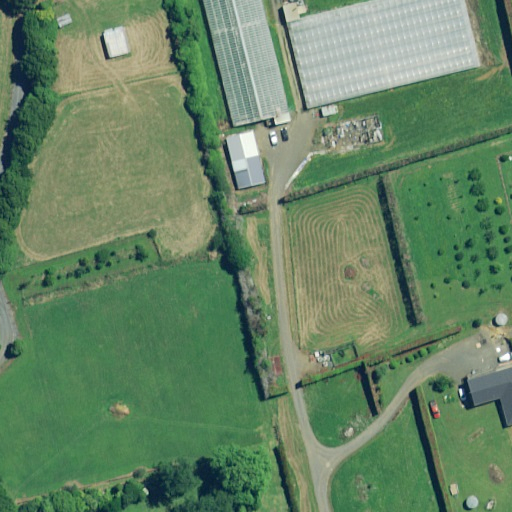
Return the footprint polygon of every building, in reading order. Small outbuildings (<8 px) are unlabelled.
[(200,0),(232,128),(272,118),(274,127),(291,123),(289,114),(260,0),(200,0)] [(296,3),(280,6),(305,110),(320,107),(322,118),(336,114),(333,104),(480,68),(463,0),(378,0),(298,19),(297,16),(306,13),(305,6),(297,8),(296,3)] [(122,28),(100,35),(108,61),(139,51),(137,44),(143,42),(141,34),(125,39),(122,28)] [(377,115),(324,128),(330,155),(384,142),(377,115)] [(252,132),(225,139),(233,173),(234,174),(238,191),(265,184),(265,183),(258,156),(252,132)] [(501,311),(491,321),(498,330),(509,320),(501,311)] [(499,399),(501,406),(511,402),(509,396),(511,394),(511,364),(463,380),(472,407),(499,399)] [(116,418),(128,406),(118,397),(107,409),(116,418)]
